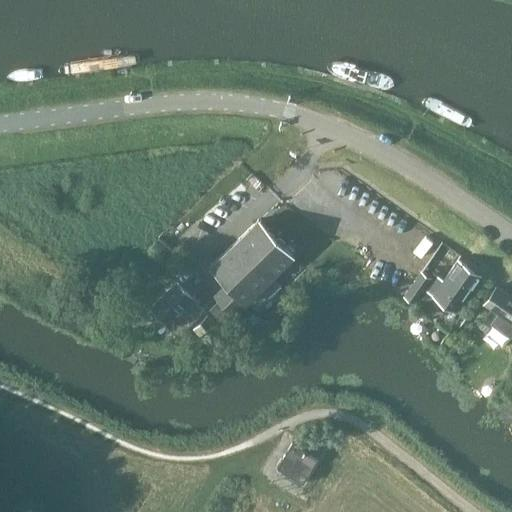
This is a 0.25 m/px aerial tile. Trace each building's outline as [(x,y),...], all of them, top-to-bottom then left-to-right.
[(280,286),(271,277),(293,256),(259,219),(211,265),(226,282),(214,294),(219,299),(233,313),(245,301),(245,302),(247,300),(256,309),(280,286)] [(427,289),(426,290),(454,311),(476,279),(465,272),(465,266),(457,259),(442,280),(436,275),(427,289)] [(421,272),(405,296),(413,301),(430,277),(421,272)] [(178,334),(203,310),(177,282),(151,307),(178,334)] [(499,329),(511,311),(511,297),(497,287),(485,304),(491,309),(478,327),(484,332),(491,323),(499,329)] [(237,318),(233,313),(219,299),(208,308),(226,328),(237,318)] [(511,311),(499,329),(510,337),(511,334),(511,311)] [(208,314),(193,328),(211,347),(226,333),(208,314)] [(276,467),(302,483),(318,457),(292,441),(276,467)]
